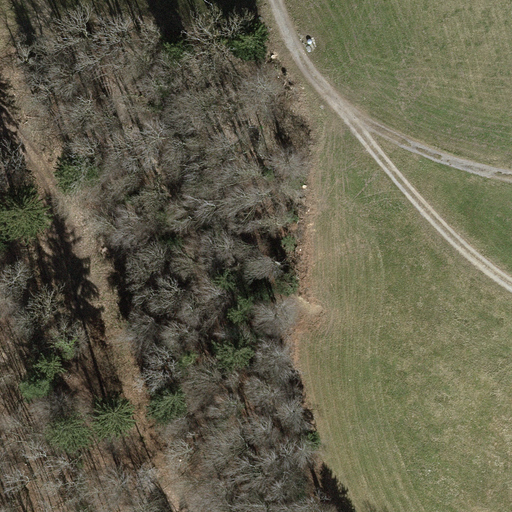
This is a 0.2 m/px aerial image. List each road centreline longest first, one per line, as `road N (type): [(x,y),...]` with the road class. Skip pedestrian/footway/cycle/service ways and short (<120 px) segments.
road 1 (track): [(276,0),(341,112),(468,258),(511,283)]
road 2 (track): [(341,112),(453,164),(511,173)]
